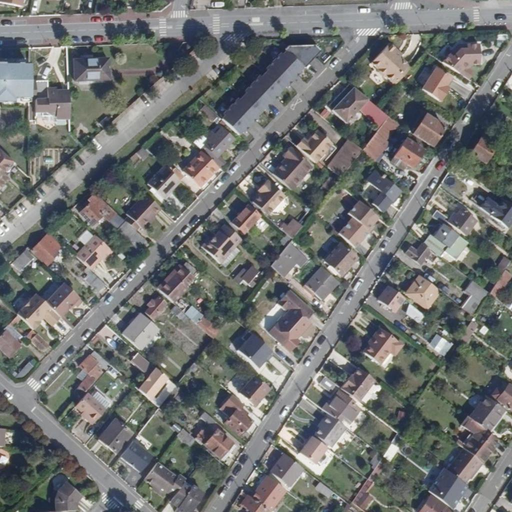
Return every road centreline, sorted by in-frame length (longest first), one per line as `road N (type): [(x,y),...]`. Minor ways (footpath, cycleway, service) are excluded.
road 1 (residential): [(216,511),(511,53)]
road 2 (residential): [(381,20),(20,400)]
road 3 (residential): [(0,244),(248,24)]
road 4 (tertiary): [(0,33),(178,27)]
road 5 (residential): [(20,400),(118,491)]
road 6 (tertiary): [(248,24),(381,20)]
